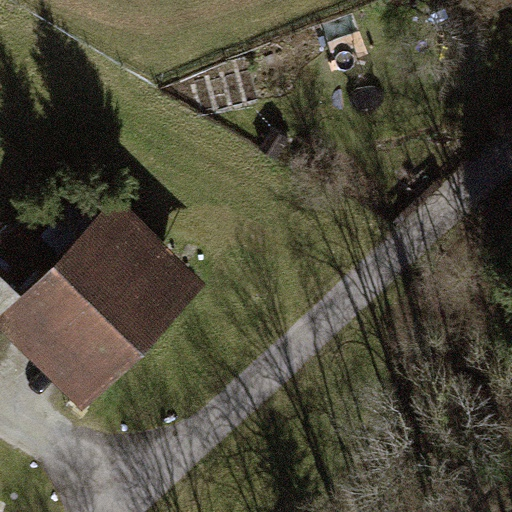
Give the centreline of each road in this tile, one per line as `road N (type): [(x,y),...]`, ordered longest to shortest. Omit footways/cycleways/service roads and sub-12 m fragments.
road 1 (unclassified): [(129,511),(511,152)]
road 2 (track): [(158,486),(0,415)]
